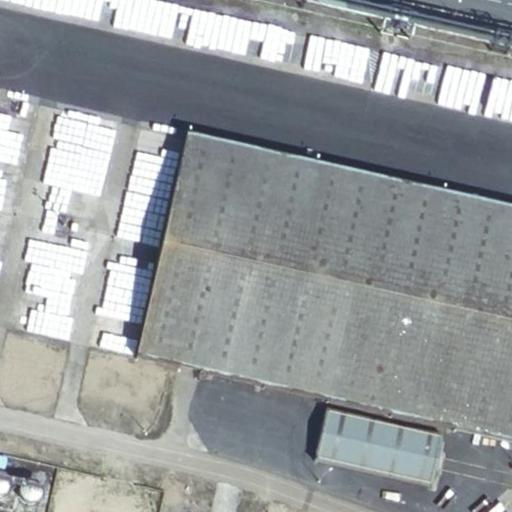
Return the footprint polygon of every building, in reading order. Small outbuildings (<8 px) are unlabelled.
[(511,441),(511,207),(183,135),(134,358),(511,441)] [(443,432),(326,406),(314,459),(432,485),(443,432)] [(10,492),(10,488),(10,485),(8,482),(6,480),(4,478),(1,477),(0,476),(0,501),(2,501),(5,499),(7,497),(9,494),(10,492)] [(44,497),(44,494),(43,491),(42,488),(40,486),(38,484),(35,483),(32,482),(29,483),(26,484),(23,486),(21,488),(20,491),(19,494),(19,497),(20,500),(22,503),(24,505),(27,506),(30,507),(33,507),(36,506),(39,505),(41,503),(43,500),(44,497)] [(89,504),(88,499),(86,496),(84,493),(80,490),(76,489),(72,488),(68,489),(64,490),(61,492),(58,496),(57,499),(56,503),(56,507),(57,511),(86,511),(87,511),(88,508),(89,504)] [(132,511),(132,510),(130,506),(128,503),(124,501),(120,499),(116,499),(112,499),(108,501),(105,503),(102,506),(101,510),(100,511),(132,511)]
